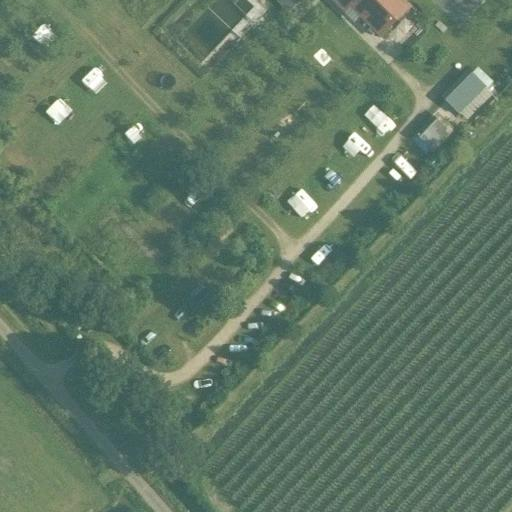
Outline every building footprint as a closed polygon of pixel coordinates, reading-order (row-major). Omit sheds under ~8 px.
[(282,0),(278,4),(286,12),(296,2),(293,0),(282,0)] [(348,0),(355,0),(387,26),(407,2),(404,0),(337,0),(344,5),(348,0)] [(456,0),(447,7),(459,22),(484,1),(483,0),(456,0)] [(31,69),(25,88),(42,93),(48,74),(31,69)] [(458,117),(486,90),(468,72),(440,100),(458,117)] [(86,80),(72,93),(85,107),(99,94),(86,80)] [(367,122),(381,135),(395,120),(381,107),(367,122)] [(55,131),(66,122),(56,110),(45,119),(55,131)] [(447,133),(451,128),(437,115),(415,137),(432,154),(450,136),(447,133)] [(352,160),(368,147),(356,134),(340,147),(352,160)] [(54,156),(38,166),(47,181),(63,171),(54,156)] [(318,173),(333,188),(345,176),(330,161),(318,173)] [(78,221),(92,235),(106,221),(92,207),(78,221)] [(128,248),(134,262),(149,256),(143,242),(128,248)]
